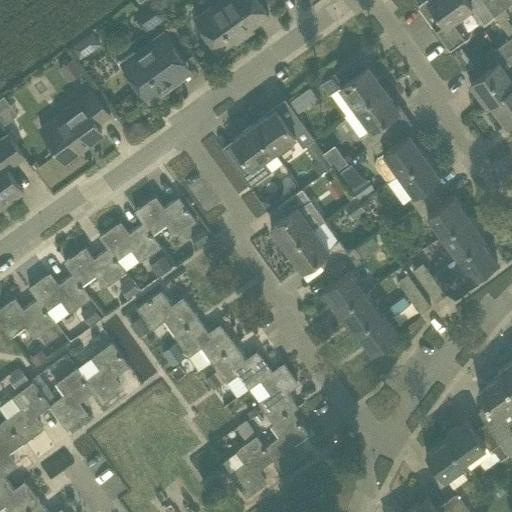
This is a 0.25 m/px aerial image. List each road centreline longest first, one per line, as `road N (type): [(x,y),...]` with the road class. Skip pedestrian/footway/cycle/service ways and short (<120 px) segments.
road 1 (residential): [(385,451),(284,314),(193,118)]
road 2 (residential): [(0,255),(193,118)]
road 3 (residential): [(511,195),(459,135),(383,0)]
road 4 (residential): [(193,118),(370,0)]
road 5 (residential): [(385,451),(415,402),(511,312)]
